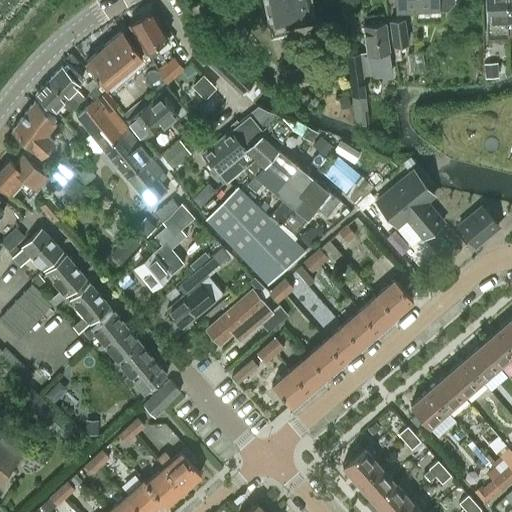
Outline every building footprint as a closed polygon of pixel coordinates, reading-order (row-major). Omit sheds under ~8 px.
[(289,19),(314,14),(310,0),(264,0),(272,34),(291,30),(289,19)] [(487,36),(508,35),(506,0),(485,0),(486,19),(487,36)] [(160,39),(166,35),(150,9),(128,22),(148,54),(163,44),(160,39)] [(393,43),(407,41),(403,17),(389,19),(393,43)] [(388,49),(389,49),(385,20),(363,23),(367,52),(360,53),(360,51),(347,53),(352,94),(365,93),(362,73),(391,69),(388,49)] [(104,82),(121,68),(141,52),(121,28),(84,58),(104,82)] [(213,37),(215,36),(212,33),(196,50),(199,53),(200,51),(241,91),(255,76),(213,37)] [(165,80),(182,67),(173,56),(156,69),(165,80)] [(65,61),(48,78),(54,83),(52,85),(64,96),(66,94),(76,105),(84,97),(73,86),(81,78),(78,74),(65,61)] [(496,62),(484,63),(485,77),(497,76),(496,62)] [(286,81),(322,74),(319,63),(284,70),(286,81)] [(201,73),(190,84),(203,97),(205,95),(214,85),(203,74),(201,72),(201,73)] [(48,78),(35,92),(52,108),(57,103),(70,110),(76,105),(66,94),(64,96),(52,85),(54,83),(48,78)] [(116,105),(104,91),(99,84),(89,93),(94,100),(77,114),(93,135),(105,149),(128,129),(116,115),(115,114),(114,116),(110,110),(116,105)] [(347,91),(339,93),(341,106),(349,105),(347,91)] [(146,95),(132,107),(123,114),(127,119),(141,137),(159,122),(163,127),(178,115),(159,93),(150,100),(146,95)] [(44,130),(55,117),(33,99),(11,128),(40,152),(52,137),(44,130)] [(364,107),(354,109),(357,123),(366,122),(364,107)] [(261,133),(263,131),(249,114),(203,152),(225,179),(245,163),(249,159),(245,146),(261,133)] [(307,125),(301,135),(312,141),(317,131),(307,125)] [(128,177),(151,157),(139,143),(128,129),(105,149),(116,162),(128,177)] [(271,138),(268,139),(261,133),(245,146),(249,159),(245,163),(256,171),(264,164),(278,148),(275,145),(275,141),(271,138)] [(326,155),(333,146),(320,135),(313,144),(326,155)] [(190,152),(180,140),(178,138),(160,153),(174,170),(183,162),(181,160),(190,152)] [(340,139),(333,149),(353,162),(360,151),(340,139)] [(290,155),(286,155),(278,148),(264,164),(256,171),(264,177),(262,179),(275,189),(297,163),(294,161),(293,157),(290,155)] [(410,156),(402,162),(407,167),(414,161),(410,156)] [(166,175),(162,170),(151,157),(128,177),(150,203),(167,189),(159,180),(166,175)] [(37,186),(46,176),(27,159),(18,168),(8,159),(0,167),(0,186),(7,193),(16,183),(28,194),(36,185),(37,186)] [(302,165),(298,165),(297,163),(275,189),(286,197),(269,216),(278,224),(281,220),(302,195),(299,192),(312,176),(306,171),(305,167),(302,165)] [(86,165),(78,173),(87,182),(95,174),(86,165)] [(422,196),(430,190),(413,169),(376,200),(397,225),(406,217),(423,238),(443,221),(422,196)] [(360,173),(345,192),(355,201),(373,187),(360,173)] [(302,195),(281,220),(294,231),(316,206),(326,214),(339,198),(326,187),(326,183),(321,179),(317,180),(312,176),(299,192),(302,195)] [(200,204),(215,190),(209,184),(194,198),(200,204)] [(304,249),(278,224),(269,216),(238,187),(206,218),(267,282),(304,249)] [(172,197),(155,211),(162,219),(170,213),(178,204),(172,197)] [(54,220),(61,212),(48,199),(41,206),(54,220)] [(180,201),(178,204),(170,213),(162,219),(173,233),(177,230),(194,216),(180,201)] [(482,203),(457,225),(475,246),(500,224),(482,203)] [(139,228),(146,236),(155,227),(147,219),(139,228)] [(308,245),(325,229),(316,220),(299,235),(308,245)] [(346,240),(355,233),(347,224),(338,231),(346,240)] [(9,250),(25,236),(16,226),(0,241),(9,250)] [(43,267),(62,249),(41,228),(23,245),(24,247),(14,257),(21,265),(32,255),(43,267)] [(116,246),(112,250),(123,261),(141,242),(130,232),(122,240),(120,238),(114,244),(116,246)] [(152,289),(171,273),(170,272),(183,262),(165,240),(153,251),(134,267),(152,289)] [(222,245),(212,253),(220,262),(229,255),(222,245)] [(311,271),(328,256),(320,247),(303,262),(311,271)] [(65,294),(85,277),(65,254),(45,271),(60,288),(48,299),(51,302),(51,303),(53,306),(66,295),(65,294)] [(314,279),(301,264),(300,263),(294,269),(307,284),(314,279)] [(184,293),(167,307),(183,326),(214,300),(223,292),(220,289),(210,277),(208,274),(202,268),(201,266),(177,285),(179,287),(184,293)] [(31,279),(37,286),(44,280),(38,273),(31,279)] [(264,286),(264,285),(254,276),(249,280),(258,291),(264,286)] [(277,301),(293,287),(285,278),(269,292),(277,301)] [(395,314),(412,299),(394,278),(377,293),(395,314)] [(89,321),(108,305),(89,282),(68,300),(70,303),(72,302),(84,316),(71,325),(78,332),(89,321)] [(48,299),(31,283),(0,315),(0,319),(19,337),(51,303),(51,302),(48,299)] [(271,311),(265,304),(252,288),(206,328),(219,344),(237,329),(241,334),(252,325),(253,327),(260,321),(268,331),(287,314),(279,305),(271,311)] [(377,329),(395,314),(377,293),(359,308),(377,329)] [(360,344),(377,329),(359,308),(342,323),(360,344)] [(104,344),(126,326),(112,310),(91,328),(90,327),(84,331),(97,347),(102,342),(104,344)] [(511,344),(511,315),(498,328),(511,344)] [(342,359),(360,344),(342,323),(324,338),(342,359)] [(118,360),(139,341),(126,326),(104,344),(102,342),(97,347),(103,354),(108,349),(115,358),(118,360)] [(498,364),(511,352),(511,344),(498,328),(480,343),(498,364)] [(284,345),(276,337),(275,335),(265,343),(274,354),(284,345)] [(342,359),(324,338),(307,353),(325,374),(342,359)] [(130,375),(152,357),(139,341),(118,360),(115,358),(108,364),(114,371),(122,365),(129,374),(130,375)] [(265,362),(274,354),(265,343),(256,351),(265,362)] [(481,379),(498,364),(480,343),(463,359),(481,379)] [(1,350),(0,350),(0,354),(25,379),(31,372),(4,346),(2,349),(1,350)] [(325,374),(307,353),(289,368),(307,389),(325,374)] [(144,392),(166,374),(152,357),(130,375),(129,374),(123,378),(129,385),(135,381),(144,392)] [(258,364),(253,358),(251,357),(231,374),(238,382),(258,364)] [(463,394),(481,379),(463,359),(445,374),(463,394)] [(307,389),(289,368),(272,384),(290,405),(307,389)] [(446,410),(463,394),(445,374),(428,389),(446,410)] [(173,397),(180,390),(169,379),(161,386),(173,397)] [(31,385),(17,400),(45,425),(57,412),(59,410),(31,385)] [(166,404),(173,397),(161,386),(155,393),(166,404)] [(428,425),(446,410),(428,389),(410,404),(417,411),(426,423),(428,425)] [(160,410),(166,404),(155,393),(149,399),(160,410)] [(154,416),(160,410),(149,399),(142,405),(154,416)] [(273,418),(284,408),(279,403),(268,413),(273,418)] [(417,411),(409,418),(419,429),(426,423),(417,411)] [(135,433),(144,424),(137,416),(127,425),(135,433)] [(379,426),(375,421),(367,428),(371,433),(379,426)] [(97,434),(97,422),(85,422),(85,434),(97,434)] [(404,440),(413,432),(407,424),(397,432),(404,440)] [(125,441),(135,433),(127,425),(118,433),(125,441)] [(412,449),(421,441),(413,432),(404,440),(412,449)] [(0,435),(0,480),(21,451),(0,435)] [(164,450),(157,456),(164,465),(163,465),(183,488),(200,473),(192,463),(184,454),(189,449),(185,444),(184,444),(179,449),(180,450),(171,458),(164,450)] [(511,451),(505,444),(496,452),(499,455),(508,464),(509,466),(511,469),(511,451)] [(357,481),(378,463),(363,446),(342,464),(357,481)] [(109,456),(102,448),(93,456),(100,464),(109,456)] [(189,449),(184,454),(192,463),(198,459),(189,449)] [(91,472),(100,464),(93,456),(84,464),(91,472)] [(434,475),(445,466),(437,457),(427,467),(434,475)] [(373,498),(393,480),(378,463),(357,481),(373,498)] [(508,464),(500,472),(509,482),(511,479),(511,469),(509,466),(508,464)] [(145,481),(161,500),(164,504),(183,488),(163,465),(145,481)] [(441,483),(452,473),(445,466),(434,475),(441,483)] [(480,484),(473,490),(485,503),(501,489),(509,482),(500,472),(491,479),(482,487),(480,484)] [(76,473),(70,478),(76,484),(81,479),(76,473)] [(477,480),(471,474),(465,479),(471,486),(477,480)] [(143,478),(126,494),(141,511),(147,511),(161,500),(145,481),(143,478)] [(74,488),(67,480),(58,487),(65,496),(74,488)] [(384,511),(391,511),(409,497),(393,480),(373,498),(384,511)] [(56,503),(65,496),(58,487),(49,495),(56,503)] [(465,510),(475,500),(467,492),(457,501),(465,510)] [(141,511),(126,494),(108,509),(110,511),(141,511)] [(421,511),(409,497),(391,511),(421,511)] [(467,511),(477,511),(482,508),(475,500),(465,510),(467,511)] [(264,511),(256,502),(244,511),(264,511)]
